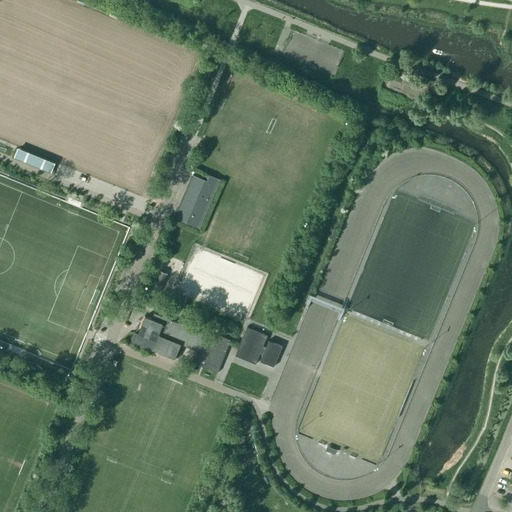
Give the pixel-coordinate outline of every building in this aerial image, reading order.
[(56,163),(18,148),(14,158),(52,173),(56,163)] [(207,182),(192,176),(174,217),(199,228),(219,180),(209,176),(207,182)] [(157,291),(165,272),(159,270),(152,288),(157,291)] [(131,341),(153,350),(175,359),(177,360),(183,345),(196,351),(203,354),(211,336),(154,313),(152,319),(142,315),(140,321),(137,320),(132,327),(135,329),(139,323),(139,324),(136,332),(135,332),(131,341)] [(247,327),(235,356),(256,364),(260,354),(262,355),(260,361),(274,367),(282,346),(268,341),(266,347),(263,346),(268,336),(247,327)] [(203,354),(196,351),(191,362),(218,373),(231,340),(216,334),(215,338),(211,336),(203,354)] [(250,367),(238,362),(229,385),(240,389),(250,367)]
